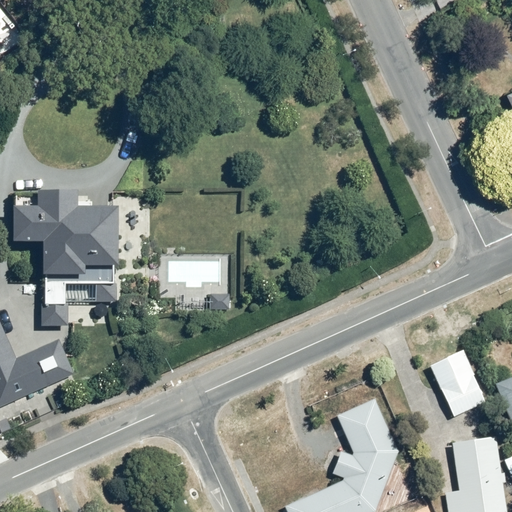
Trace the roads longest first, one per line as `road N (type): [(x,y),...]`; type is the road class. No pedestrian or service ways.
road 1 (tertiary): [(494,263),(185,402)]
road 2 (tertiary): [(368,0),(494,263)]
road 3 (tertiary): [(185,402),(0,485)]
road 4 (tertiary): [(0,473),(185,402)]
